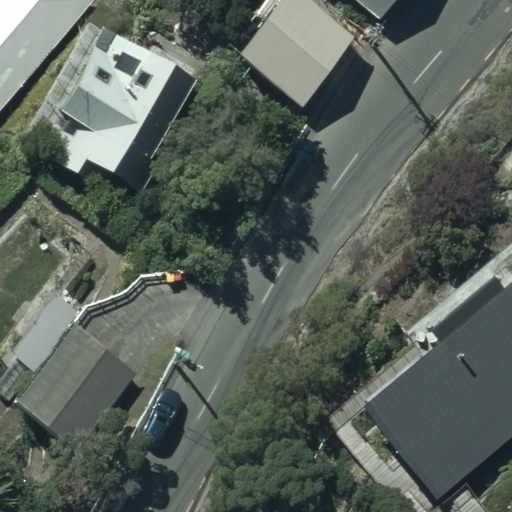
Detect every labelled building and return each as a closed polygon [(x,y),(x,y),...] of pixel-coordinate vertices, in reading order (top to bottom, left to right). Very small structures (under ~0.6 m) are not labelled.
[(0,0),(0,107),(88,0),(0,0)] [(344,45),(286,0),(276,0),(224,66),(289,116),(344,45)] [(333,0),(368,26),(387,0),(333,0)] [(131,193),(191,86),(107,40),(48,148),(131,193)] [(66,337),(10,409),(72,457),(128,384),(66,337)] [(511,360),(400,458),(447,511),(508,511),(511,509),(511,360)]
